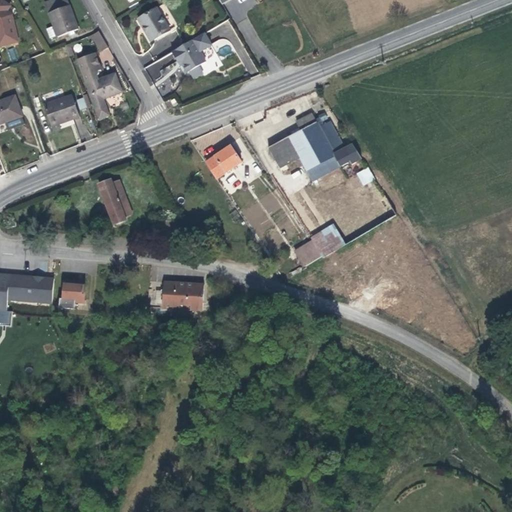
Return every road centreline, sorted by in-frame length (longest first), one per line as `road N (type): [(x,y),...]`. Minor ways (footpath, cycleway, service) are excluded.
road 1 (primary): [(161,131),(498,0)]
road 2 (residential): [(0,245),(207,266),(276,283)]
road 3 (unclassified): [(276,283),(395,332),(511,408)]
road 4 (primary): [(0,200),(161,131)]
road 5 (residential): [(90,0),(161,131)]
